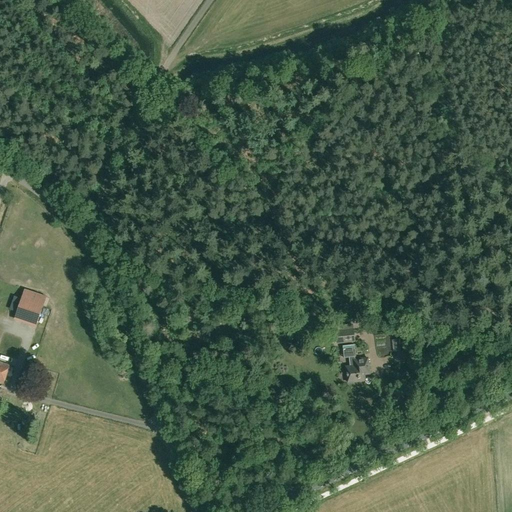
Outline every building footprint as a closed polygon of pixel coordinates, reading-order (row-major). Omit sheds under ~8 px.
[(16,319),(37,326),(46,299),(25,291),(16,319)] [(21,338),(23,332),(12,328),(10,335),(21,338)] [(355,342),(354,329),(335,330),(336,344),(355,342)] [(355,357),(354,346),(342,347),(344,358),(349,358),(350,367),(346,367),(348,383),(365,381),(364,375),(370,374),(368,358),(355,360),(355,357)] [(412,350),(400,351),(402,364),(414,362),(412,350)] [(0,381),(3,383),(10,366),(0,362),(0,381)]
